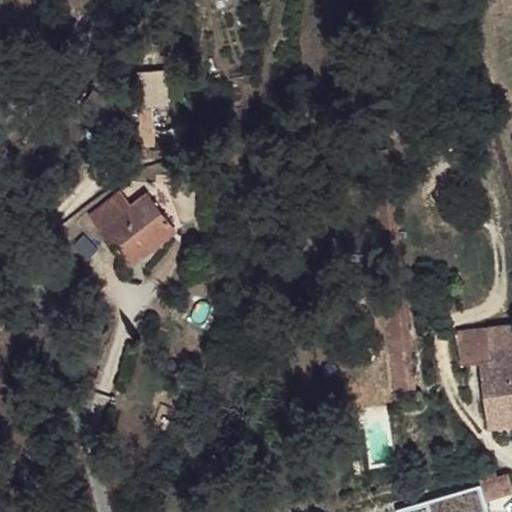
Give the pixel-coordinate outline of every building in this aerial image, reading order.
[(129,90),(113,94),(115,107),(125,107),(129,114),(131,129),(125,130),(125,134),(144,130),(139,104),(132,104),(129,90)] [(125,134),(128,145),(146,141),(144,130),(125,134)] [(389,155),(369,155),(393,401),(414,400),(389,155)] [(120,211),(97,229),(128,266),(176,227),(146,190),(128,204),(120,211)] [(118,192),(109,199),(120,211),(128,204),(118,192)] [(109,199),(88,217),(97,228),(120,211),(109,199)] [(511,327),(454,337),(459,365),(479,363),(491,431),(511,426),(511,327)] [(511,493),(511,485),(509,476),(395,511),(489,511),(486,501),(511,493)]
